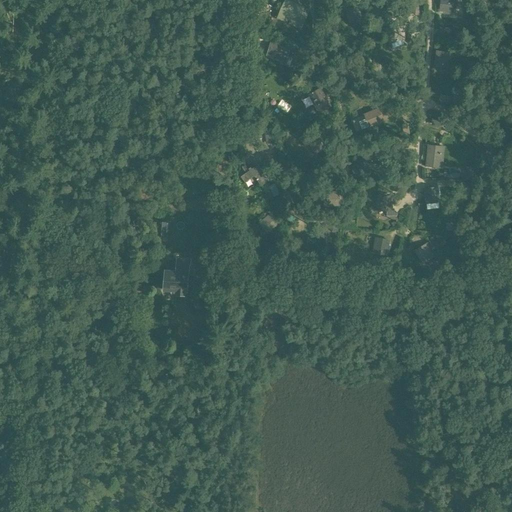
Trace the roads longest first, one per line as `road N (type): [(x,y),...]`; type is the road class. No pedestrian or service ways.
road 1 (unclassified): [(511,343),(482,294),(501,0)]
road 2 (unknown): [(430,109),(408,218),(379,255)]
